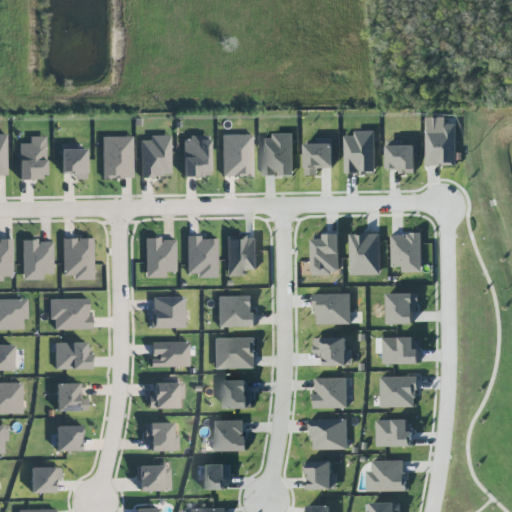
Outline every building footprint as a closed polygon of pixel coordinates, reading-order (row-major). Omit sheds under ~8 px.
[(456,124),(445,124),(445,117),(426,117),(427,167),(457,166),(456,124)] [(376,174),(375,131),(354,131),(354,136),(344,136),(345,174),(376,174)] [(263,176),(294,176),(293,133),(272,134),(273,138),(262,138),(263,176)] [(253,176),(252,134),(221,135),(222,177),(253,176)] [(170,135),(149,136),(149,140),(139,141),(140,177),(171,176),(170,135)] [(19,180),(45,179),(44,136),(29,137),(29,144),(18,144),(19,180)] [(132,179),(132,137),(101,137),(102,179),(132,179)] [(183,177),(210,177),(209,137),(182,137),(183,177)] [(318,175),(317,168),(334,168),(333,143),(305,144),(306,176),(318,175)] [(415,145),(387,146),(388,170),(399,170),(399,174),(415,174),(415,145)] [(60,150),(60,174),(72,173),(72,179),(86,179),(85,149),(60,150)] [(340,275),(339,234),(324,234),(324,239),(312,240),(313,276),(340,275)] [(351,276),(381,275),(380,234),(350,235),(351,276)] [(422,234),(392,234),(392,267),(402,267),(402,273),(422,272),(422,234)] [(186,238),(187,274),(196,273),(197,278),(217,278),(216,237),(186,238)] [(256,237),(226,238),(226,276),(247,276),(247,270),(257,270),(256,237)] [(73,275),(73,280),(93,279),(92,238),(61,239),(63,276),(73,275)] [(175,238),(144,239),(145,278),(165,278),(165,272),(176,272),(175,238)] [(0,240),(0,281),(3,281),(3,277),(13,277),(12,241),(0,240)] [(53,274),(52,241),(21,241),(22,280),(43,280),(42,274),(53,274)] [(388,293),(388,324),(416,325),(416,294),(388,293)] [(351,294),(314,294),(315,325),(352,324),(351,294)] [(217,297),(218,327),(254,327),(253,296),(217,297)] [(151,329),(185,328),(184,297),(150,298),(151,329)] [(27,300),(0,299),(0,329),(22,330),(23,320),(27,320),(27,300)] [(54,330),(90,329),(89,299),(48,299),(49,319),(54,319),(54,330)] [(417,337),(383,338),(383,365),(417,364),(417,337)] [(255,338),(214,339),(214,369),(256,369),(255,338)] [(315,338),(314,354),(322,354),(322,365),(352,366),(352,350),(347,350),(347,339),(315,338)] [(150,367),(188,367),(188,342),(150,342),(150,367)] [(90,369),(90,354),(86,354),(86,343),(54,343),(54,370),(90,369)] [(418,407),(417,377),(381,377),(381,408),(418,407)] [(315,409),(348,408),(347,378),(315,378),(315,409)] [(248,380),(219,381),(219,397),(224,397),(224,409),(253,409),(252,393),(248,393),(248,380)] [(0,414),(22,414),(21,383),(0,383),(0,414)] [(55,384),(56,412),(87,411),(87,399),(78,399),(78,383),(55,384)] [(178,408),(178,398),(183,398),(183,383),(154,383),(154,395),(148,396),(148,409),(178,408)] [(347,419),(311,420),(312,450),(348,450),(347,419)] [(377,447),(411,446),(411,419),(377,420),(377,447)] [(245,420),(212,421),(213,452),(246,451),(245,420)] [(173,423),(144,423),(143,440),(149,440),(149,451),(178,451),(178,432),(173,432),(173,423)] [(81,426),(55,426),(56,452),(82,451),(81,426)] [(406,461),(372,461),(372,472),(367,472),(367,492),(406,492),(406,461)] [(338,489),(338,474),(332,474),(332,462),(307,462),(307,490),(338,489)] [(170,464),(138,464),(137,491),(170,491),(170,464)] [(202,491),(228,490),(228,479),(232,479),(231,465),(202,465),(202,491)] [(30,468),(30,493),(54,493),(54,480),(60,480),(60,468),(30,468)] [(401,511),(401,503),(371,503),(370,511),(401,511)]
